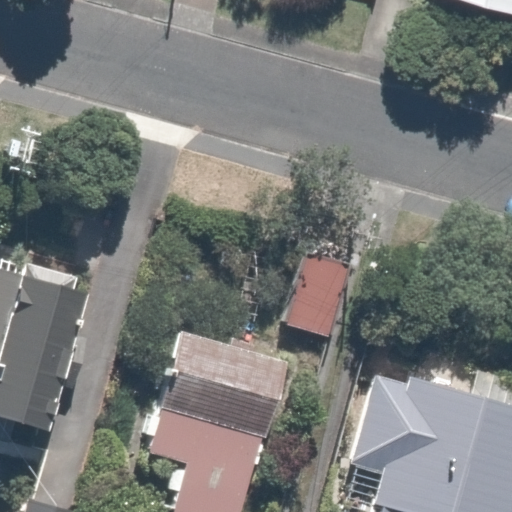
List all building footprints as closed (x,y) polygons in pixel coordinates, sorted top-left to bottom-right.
[(377,262),(297,240),(276,319),(356,340),(377,262)] [(80,273),(0,248),(0,407),(35,419),(80,273)] [(241,511),(285,353),(174,322),(142,438),(181,448),(166,502),(202,511),(241,511)] [(511,511),(511,392),(371,350),(336,464),(372,474),(360,511),(511,511)] [(77,511),(83,496),(20,477),(9,511),(77,511)]
